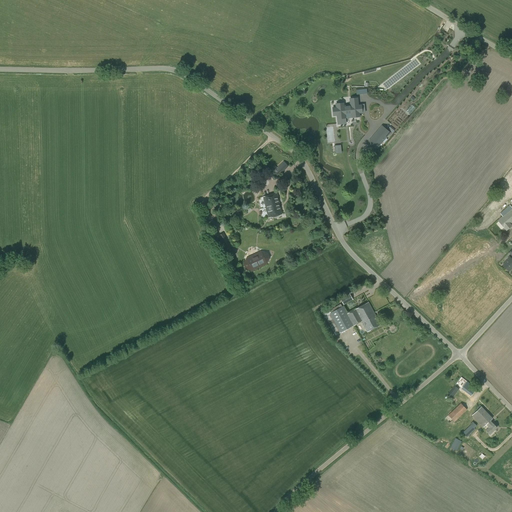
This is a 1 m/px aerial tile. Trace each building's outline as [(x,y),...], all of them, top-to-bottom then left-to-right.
[(349,115),(349,118),(356,118),(356,115),(359,115),(359,108),(356,108),(356,100),(349,100),(349,107),(341,107),(341,104),(334,104),(334,108),(331,108),(331,115),(334,115),(334,118),(341,118),(341,115),(349,115)] [(393,124),(397,120),(392,116),(388,120),(393,124)] [(381,126),(369,141),(376,148),(389,133),(381,126)] [(274,165),(270,168),(273,171),(273,172),(277,177),(288,166),(284,161),(277,168),(274,165)] [(499,189),(505,195),(509,191),(511,193),(511,178),(510,177),(499,189)] [(263,196),(266,208),(268,218),(282,214),(277,193),(263,196)] [(484,225),(506,200),(499,193),(476,219),(482,224),(479,227),(480,227),(483,224),(484,225)] [(500,214),(503,216),(498,220),(506,230),(511,226),(511,224),(511,223),(511,208),(510,205),(500,214)] [(231,250),(223,233),(217,236),(226,253),(231,250)] [(253,271),(267,264),(270,258),(267,253),(261,251),(246,258),(243,264),(245,269),(253,271)] [(511,259),(509,257),(507,259),(508,259),(502,265),(509,271),(511,267),(511,259)] [(343,305),(353,300),(349,294),(340,299),(343,305)] [(361,320),(374,313),(368,302),(355,309),(361,320)] [(363,324),(361,320),(355,309),(347,314),(343,306),(330,313),(340,333),(361,321),(363,324)] [(374,313),(361,320),(363,324),(367,332),(380,325),(374,313)] [(462,392),(469,398),(476,389),(461,377),(448,395),(452,398),(460,388),(463,391),(462,392)] [(454,422),(467,410),(460,403),(448,415),(454,422)] [(470,424),(471,425),(462,433),(466,437),(475,429),(474,428),(477,426),(472,421),(470,424)] [(498,429),(496,428),(490,421),(486,425),(488,428),(486,430),(489,434),(494,430),(495,432),(498,429)] [(455,438),(450,448),(456,451),(461,441),(455,438)]
